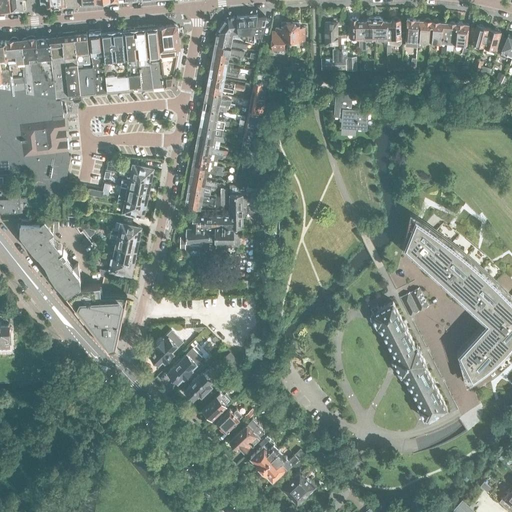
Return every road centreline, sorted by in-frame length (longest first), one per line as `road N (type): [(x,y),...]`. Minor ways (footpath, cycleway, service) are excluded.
road 1 (residential): [(110,378),(123,365),(156,246),(200,6)]
road 2 (residential): [(200,6),(0,23)]
road 3 (secondary): [(247,511),(147,404),(110,378)]
road 4 (secondary): [(110,378),(228,511)]
road 5 (secondary): [(0,241),(110,378)]
